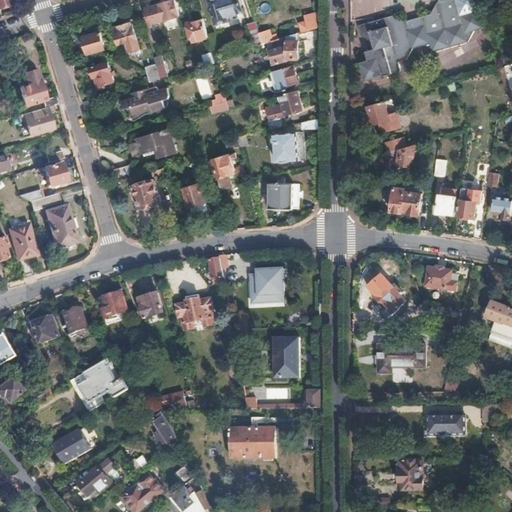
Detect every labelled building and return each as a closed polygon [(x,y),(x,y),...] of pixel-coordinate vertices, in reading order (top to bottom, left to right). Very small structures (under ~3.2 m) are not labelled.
[(174,0),(159,5),(163,20),(165,29),(179,25),(176,16),(179,16),(174,0)] [(208,0),(215,24),(228,21),(227,17),(242,12),(238,0),(208,0)] [(484,28),(475,0),(449,0),(439,3),(437,3),(432,15),(405,22),(394,16),(358,26),(362,37),(373,43),(375,51),(366,53),(369,62),(360,65),(365,81),(368,80),(402,71),(400,63),(408,60),(412,50),(432,44),(434,52),(469,42),(474,31),(484,28)] [(163,20),(159,5),(145,9),(149,24),(163,20)] [(317,27),(317,12),(305,16),(307,21),(309,30),(317,27)] [(207,37),(202,19),(186,24),(191,41),(207,37)] [(309,30),(307,21),(299,24),(301,32),(309,30)] [(258,35),(254,22),(248,24),(254,46),(257,45),(261,44),(258,35)] [(140,51),(132,23),(112,29),(117,45),(126,42),(129,53),(140,51)] [(105,48),(100,32),(82,38),(87,54),(105,48)] [(269,42),(267,32),(258,35),(261,44),(269,42)] [(298,58),(298,41),(296,41),(296,34),(274,40),(276,47),(269,49),(274,65),(282,63),(288,61),(287,59),(298,58)] [(215,63),(212,52),(202,55),(205,66),(215,63)] [(114,81),(108,61),(90,67),(93,78),(98,77),(101,86),(105,85),(114,81)] [(156,65),(155,63),(144,66),(145,73),(148,83),(160,79),(156,65)] [(169,76),(164,63),(156,65),(160,79),(169,76)] [(300,82),(296,65),(277,70),(282,89),(289,87),(289,89),(296,87),(295,84),(300,82)] [(511,84),(507,66),(501,68),(511,105),(511,84)] [(43,101),(34,70),(23,73),(27,86),(17,89),(22,107),(43,101)] [(282,87),(277,70),(275,71),(272,72),(277,88),(282,87)] [(106,88),(105,85),(101,86),(98,77),(93,78),(97,91),(106,88)] [(165,108),(159,91),(158,92),(157,90),(152,88),(132,95),(133,99),(122,103),(124,110),(127,113),(130,117),(152,110),(154,113),(165,108)] [(167,107),(169,94),(167,89),(159,91),(165,108),(167,107)] [(285,114),(304,109),(298,89),(282,94),(284,104),(267,108),(271,120),(269,120),(271,129),(285,126),(283,117),(285,116),(285,114)] [(226,101),(224,92),(215,95),(216,100),(211,101),(212,105),(226,101)] [(57,104),(55,97),(43,101),(45,107),(51,105),(57,104)] [(100,107),(98,102),(97,102),(95,98),(83,102),(86,112),(100,107)] [(402,128),(398,113),(390,116),(385,101),(379,103),(368,106),(374,126),(383,124),(385,132),(402,128)] [(53,128),(49,112),(53,111),(51,105),(45,107),(17,116),(19,121),(28,118),(33,135),(53,128)] [(318,129),(318,118),(305,121),(305,129),(318,129)] [(176,152),(169,129),(136,137),(137,141),(130,143),(133,155),(156,149),(158,156),(176,152)] [(298,131),(274,132),(275,161),(299,160),(298,131)] [(248,143),(246,135),(237,137),(239,145),(248,143)] [(400,150),(408,147),(405,137),(387,142),(390,153),(400,150)] [(413,166),(417,145),(408,147),(400,150),(398,163),(413,166)] [(63,161),(60,153),(44,157),(47,165),(63,161)] [(231,158),(229,154),(214,158),(223,188),(233,185),(231,180),(237,178),(231,158)] [(0,173),(8,171),(4,157),(0,157),(0,173)] [(445,177),(447,161),(437,159),(435,175),(445,177)] [(61,165),(44,170),(49,187),(66,183),(61,165)] [(132,177),(128,165),(113,169),(117,181),(132,177)] [(168,181),(164,167),(151,171),(152,175),(158,173),(161,183),(168,181)] [(491,172),(491,169),(483,168),(481,185),(488,186),(491,172)] [(495,188),(497,173),(491,172),(488,186),(488,187),(495,188)] [(257,184),(255,177),(249,178),(251,185),(257,184)] [(154,180),(133,186),(137,198),(136,199),(137,204),(139,203),(140,207),(160,201),(154,180)] [(191,186),(184,188),(186,193),(188,200),(190,207),(205,202),(206,202),(201,183),(199,184),(198,180),(190,182),(191,186)] [(269,208),(294,208),(294,183),(269,183),(269,208)] [(406,187),(394,185),(391,210),(402,212),(402,209),(408,210),(407,212),(407,213),(419,215),(422,193),(405,190),(406,187)] [(459,194),(460,188),(443,186),(442,191),(459,194)] [(479,203),(481,192),(462,189),(457,216),(459,216),(460,219),(464,219),(466,217),(473,218),(476,203),(479,203)] [(41,200),(38,191),(25,195),(28,203),(29,204),(41,200)] [(188,200),(186,193),(178,195),(180,202),(188,200)] [(457,211),(458,203),(456,202),(457,200),(455,199),(456,197),(441,195),(441,198),(439,197),(436,213),(448,215),(449,213),(454,214),(455,211),(457,211)] [(31,213),(56,206),(53,196),(41,200),(29,204),(28,203),(31,213)] [(509,221),(511,202),(496,199),(494,216),(501,217),(500,220),(509,221)] [(205,214),(207,208),(205,202),(190,207),(192,212),(197,216),(205,214)] [(66,206),(45,212),(56,249),(77,243),(66,206)] [(36,253),(27,224),(8,229),(18,258),(36,253)] [(222,269),(220,259),(210,260),(212,267),(207,268),(208,276),(213,276),(214,282),(225,281),(222,269)] [(263,271),(260,271),(261,294),(283,292),(282,271),(279,271),(279,266),(263,267),(263,271)] [(461,273),(430,268),(427,287),(458,292),(461,273)] [(400,313),(408,308),(402,300),(405,298),(401,292),(398,294),(395,289),(378,301),(384,310),(382,312),(384,315),(383,316),(387,322),(390,322),(401,314),(400,313)] [(122,292),(99,299),(105,318),(127,311),(122,292)] [(165,312),(159,292),(139,298),(145,319),(165,312)] [(213,320),(211,308),(213,308),(211,296),(201,299),(200,296),(187,299),(188,301),(177,303),(179,315),(182,315),(183,325),(187,328),(192,326),(193,325),(203,322),(206,324),(211,322),(213,320)] [(511,340),(511,310),(510,310),(511,308),(494,302),(487,319),(497,322),(493,333),(511,340)] [(81,308),(62,316),(69,335),(88,328),(81,308)] [(60,337),(52,316),(34,323),(37,330),(33,332),(36,338),(39,337),(41,343),(60,337)] [(456,346),(459,331),(439,331),(439,348),(455,348),(456,346)] [(0,363),(13,356),(1,335),(0,335),(0,363)] [(299,338),(274,338),(275,352),(273,352),(273,364),(275,364),(275,378),(300,378),(300,361),(298,361),(297,354),(299,354),(299,338)] [(425,368),(425,347),(379,346),(378,374),(391,374),(391,368),(425,368)] [(471,360),(453,356),(447,381),(459,383),(462,372),(468,373),(471,360)] [(129,389),(119,373),(118,374),(112,365),(114,364),(110,359),(83,375),(72,381),(90,412),(129,389)] [(10,376),(0,384),(0,396),(1,396),(6,402),(21,390),(10,376)] [(187,401),(180,377),(167,380),(171,395),(164,397),(167,407),(187,401)] [(309,404),(309,408),(321,408),(321,391),(310,391),(309,404)] [(248,408),(263,408),(263,404),(257,405),(256,398),(246,398),(248,408)] [(498,422),(505,404),(482,405),(484,422),(498,422)] [(506,423),(511,416),(511,414),(511,413),(511,412),(511,411),(510,410),(501,420),(506,423)] [(178,441),(169,427),(170,426),(161,413),(158,415),(151,421),(158,432),(154,435),(165,452),(174,444),(178,441)] [(467,415),(431,415),(431,435),(444,435),(444,437),(453,437),(453,435),(467,435),(467,415)] [(276,459),(276,429),(232,430),(233,459),(276,459)] [(92,448),(81,430),(59,442),(66,455),(62,457),(66,464),(92,448)] [(66,455),(59,442),(55,445),(62,457),(66,455)] [(114,485),(107,476),(117,468),(112,462),(111,460),(101,469),(100,468),(76,487),(88,503),(92,500),(93,501),(101,494),(102,495),(114,485)] [(144,470),(135,460),(132,463),(129,465),(137,476),(144,470)] [(423,491),(423,461),(400,461),(400,465),(398,466),(398,473),(400,475),(400,491),(423,491)] [(196,476),(187,464),(176,474),(185,485),(196,476)] [(214,511),(197,477),(171,498),(172,499),(169,505),(174,511),(186,511),(190,509),(200,501),(206,511),(214,511)] [(134,511),(139,511),(165,491),(157,480),(148,488),(143,482),(123,498),(134,511)] [(390,504),(390,499),(380,499),(380,495),(369,495),(369,504),(390,504)]
